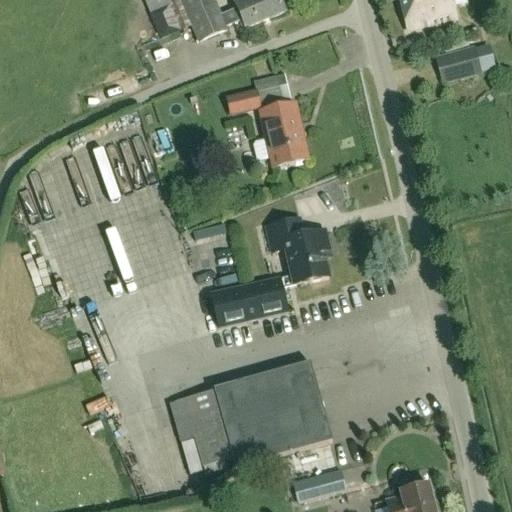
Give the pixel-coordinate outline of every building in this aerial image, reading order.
[(232,0),(236,11),(220,18),(212,0),(179,0),(199,45),(226,33),(225,29),(241,22),(245,31),(284,14),(278,0),(232,0)] [(402,0),(399,1),(407,34),(456,22),(449,0),(402,0)] [(473,51),(436,61),(443,86),(480,76),(473,51)] [(131,90),(149,78),(143,69),(125,81),(131,90)] [(270,76),(275,103),(305,98),(301,71),(270,76)] [(255,92),(225,100),(229,120),(260,113),(255,92)] [(272,170),(307,162),(294,106),(259,115),(265,142),(255,144),(252,148),(256,162),(259,164),(270,161),(272,170)] [(160,130),(147,133),(160,188),(173,185),(160,130)] [(242,172),(238,154),(210,159),(214,178),(242,172)] [(199,222),(213,214),(209,205),(194,213),(199,222)] [(281,282),(283,291),(328,280),(322,252),(328,251),(324,233),(302,238),(299,222),(265,229),(271,255),(285,252),(291,279),(281,282)] [(288,314),(283,291),(281,282),(210,298),(218,331),(288,314)] [(331,445),(309,365),(213,392),(219,414),(189,422),(202,470),(232,461),(235,471),(331,445)] [(347,495),(340,472),(292,485),(293,489),(285,492),(289,505),(297,504),(298,508),(347,495)] [(434,511),(428,487),(399,494),(400,498),(385,502),(387,511),(434,511)]
